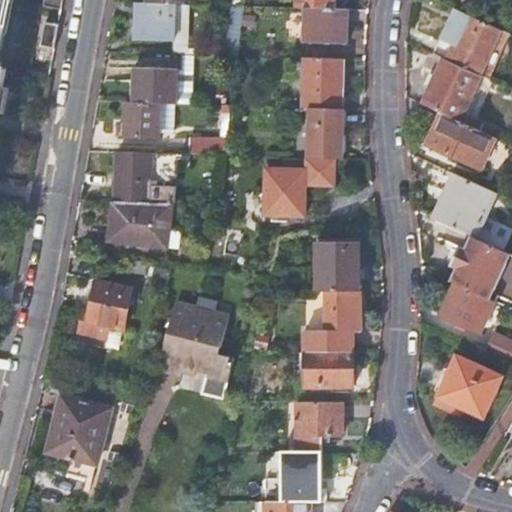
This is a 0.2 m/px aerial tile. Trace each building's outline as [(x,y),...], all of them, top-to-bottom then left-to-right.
[(0,0),(0,67),(4,69),(5,65),(1,64),(11,0),(0,0)] [(296,0),(297,9),(305,9),(334,10),(333,0),(296,0)] [(174,17),(173,17),(173,5),(144,4),(136,4),(135,38),(134,38),(134,41),(174,42),(174,40),(173,40),(173,22),(174,22),(174,17)] [(240,46),(245,8),(234,7),(229,44),(240,46)] [(303,43),(345,45),(346,10),(334,10),(305,9),(303,43)] [(445,61),(482,77),(503,32),(482,22),(455,10),(434,55),(445,61)] [(58,26),(45,24),(41,48),(53,51),(58,26)] [(183,70),(135,68),(134,104),(161,105),(193,106),(194,56),(184,56),(183,70)] [(343,61),(303,59),(303,109),(309,110),(342,111),(343,61)] [(482,77),(445,61),(424,107),(443,115),(462,124),(482,77)] [(4,69),(0,67),(0,124),(11,70),(4,69)] [(230,83),(212,83),(211,103),(229,103),(230,83)] [(134,104),(127,104),(126,123),(120,123),(120,138),(160,139),(161,105),(134,104)] [(307,159),(342,160),(343,111),(342,111),(309,110),(307,159)] [(429,147),(481,171),(495,139),(462,124),(443,115),(429,147)] [(225,156),(226,141),(190,139),(189,155),(225,156)] [(172,205),(176,205),(178,156),(118,154),(116,203),(172,205)] [(306,172),(265,171),(264,217),(304,218),(306,172)] [(496,194),(455,176),(434,222),(472,240),(474,240),(496,194)] [(167,248),(169,231),(172,205),(116,203),(115,203),(111,242),(167,248)] [(182,250),(184,233),(169,231),(167,248),(182,250)] [(455,286),(490,302),(511,257),(474,240),(472,240),(466,253),(460,251),(452,268),(458,271),(451,285),(455,286)] [(358,247),(316,246),(316,294),(325,294),(359,294),(358,247)] [(106,328),(123,331),(131,290),(96,283),(90,308),(85,307),(80,333),(104,338),(106,328)] [(441,318),(480,336),(495,304),(490,302),(455,286),(441,318)] [(353,333),(352,319),(360,319),(359,294),(325,294),(326,333),(304,333),(305,353),(354,354),(353,333)] [(217,303),(199,298),(196,310),(176,304),(166,342),(172,343),(164,373),(179,378),(181,374),(194,377),(196,372),(206,375),(202,395),(224,401),(234,360),(213,354),(214,349),(221,350),(229,318),(215,314),(217,303)] [(267,338),(257,337),(256,349),(266,350),(267,338)] [(511,352),(511,351),(490,341),(484,355),(506,365),(511,352)] [(305,388),(352,388),(354,354),(305,353),(305,388)] [(450,374),(461,378),(467,364),(457,359),(450,374)] [(440,394),(458,403),(456,407),(483,420),(492,400),(493,401),(498,390),(496,389),(501,378),(467,364),(461,378),(450,374),(440,394)] [(95,466),(110,410),(56,396),(52,412),(57,413),(47,453),(95,466)] [(321,453),(322,453),(322,443),(328,443),(329,437),(342,437),(342,404),(297,404),(297,453),(321,453)] [(310,503),(321,502),(321,453),(297,453),(281,453),(282,473),(265,473),(265,503),(310,503)] [(310,511),(310,503),(265,503),(265,511),(310,511)]
